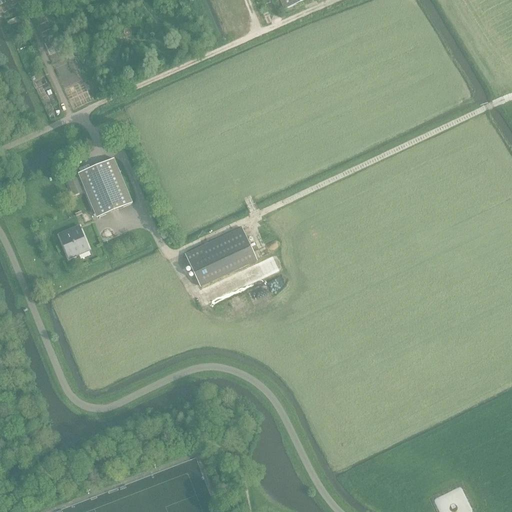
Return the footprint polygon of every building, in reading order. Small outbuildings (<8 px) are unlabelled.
[(280,0),(285,9),(306,0),(280,0)] [(79,175),(97,219),(132,204),(114,160),(79,175)] [(77,179),(68,182),(74,196),(83,192),(77,179)] [(69,259),(89,251),(79,227),(59,235),(69,259)] [(241,229),(184,255),(199,287),(256,261),(241,229)]
